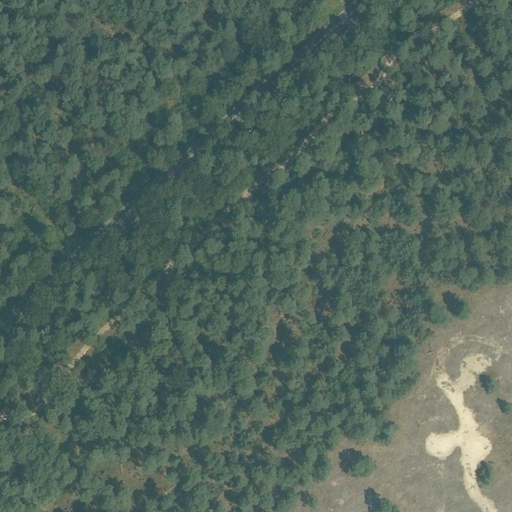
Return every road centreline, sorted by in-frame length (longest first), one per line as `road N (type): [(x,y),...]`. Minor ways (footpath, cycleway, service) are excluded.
road 1 (track): [(504,0),(457,19),(0,407)]
road 2 (primary): [(0,326),(366,0)]
